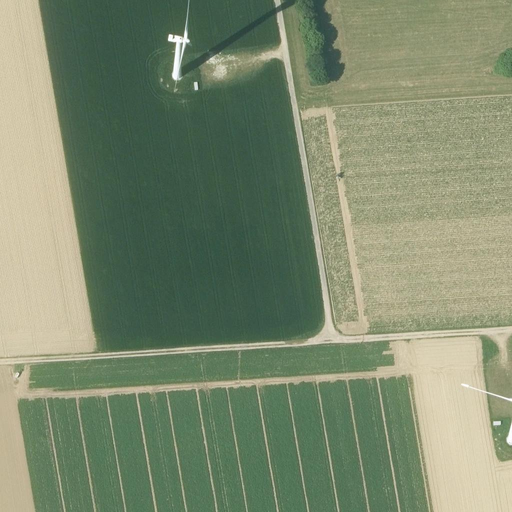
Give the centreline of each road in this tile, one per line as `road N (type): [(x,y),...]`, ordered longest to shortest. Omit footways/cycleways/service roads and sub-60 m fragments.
road 1 (track): [(511,329),(0,362)]
road 2 (track): [(277,0),(333,341)]
